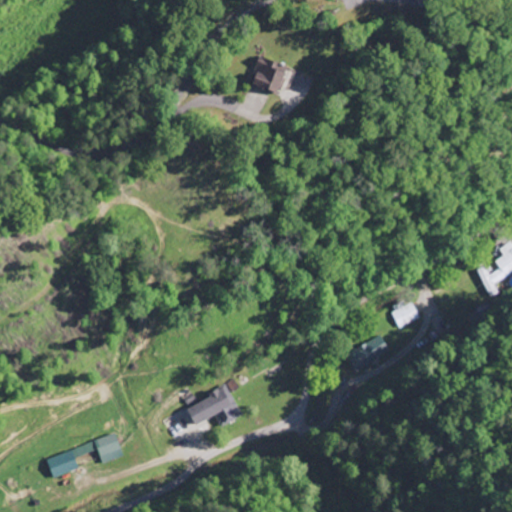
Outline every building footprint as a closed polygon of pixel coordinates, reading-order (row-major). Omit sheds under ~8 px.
[(256,85),(286,92),(293,65),(263,57),(256,85)] [(414,304),(406,308),(404,303),(392,309),(401,329),(421,320),(414,304)] [(347,356),(356,373),(391,353),(382,337),(347,356)] [(245,416),(227,387),(201,403),(197,397),(186,404),(200,427),(216,417),(224,429),(245,416)] [(48,460),(55,480),(81,471),(77,459),(99,452),(103,466),(125,458),(117,436),(48,460)]
